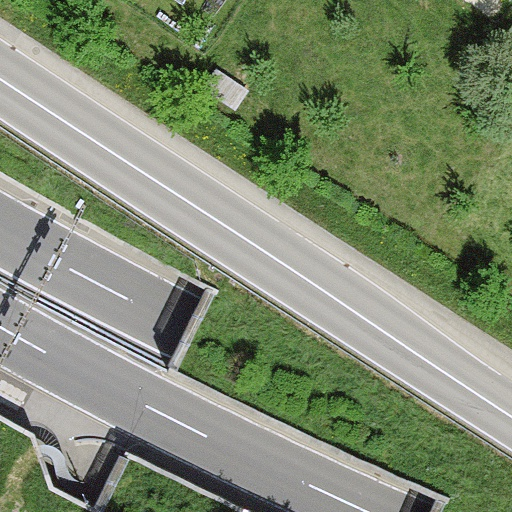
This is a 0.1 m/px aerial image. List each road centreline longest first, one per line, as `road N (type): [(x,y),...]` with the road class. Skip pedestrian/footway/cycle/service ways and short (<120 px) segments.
road 1 (secondary): [(511,413),(0,66)]
road 2 (motorway): [(511,468),(192,332),(0,232)]
road 3 (motorway): [(0,326),(165,418),(364,511)]
